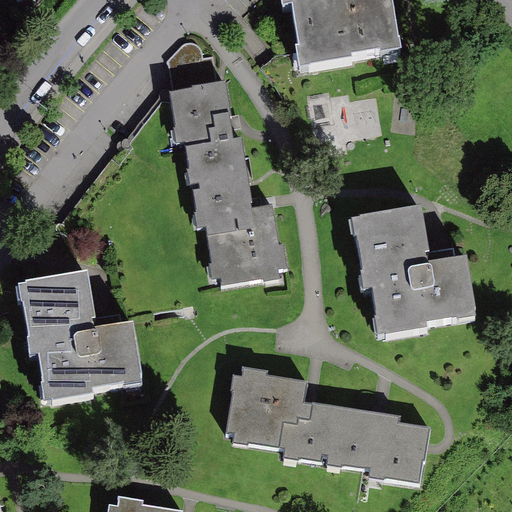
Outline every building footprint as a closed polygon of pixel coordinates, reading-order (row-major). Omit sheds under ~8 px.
[(375,0),(306,0),(320,78),(421,61),(411,1),(376,7),(375,0)] [(237,91),(182,100),(190,148),(198,146),(212,237),(217,236),(226,293),(298,281),(287,211),(266,214),(264,202),(255,145),(246,146),(242,122),(237,91)] [(441,220),(376,233),(399,349),(500,329),(488,269),(452,276),(441,220)] [(107,286),(40,296),(51,368),(61,366),(67,409),(164,395),(155,332),(114,338),(107,286)] [(303,387),(237,377),(227,437),(234,438),(233,447),(283,455),(282,466),(297,469),(298,465),(369,476),(368,481),(422,489),(428,451),(431,432),(396,427),(397,421),(381,419),(313,408),(300,406),(303,387)]
